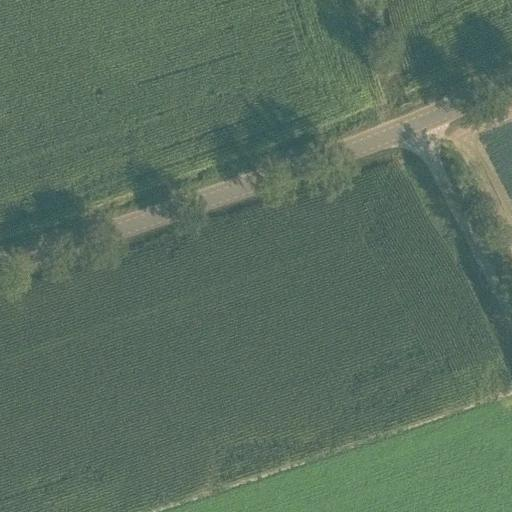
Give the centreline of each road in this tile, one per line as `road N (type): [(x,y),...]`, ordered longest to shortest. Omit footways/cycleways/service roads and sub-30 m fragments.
road 1 (tertiary): [(0,270),(411,127)]
road 2 (unclassified): [(511,319),(411,127)]
